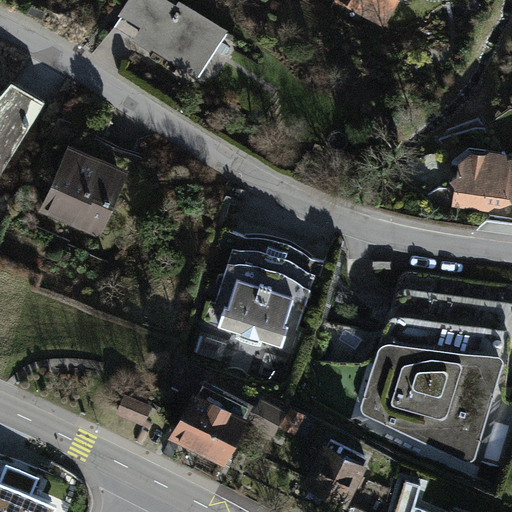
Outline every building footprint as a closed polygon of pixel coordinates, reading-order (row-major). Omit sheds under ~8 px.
[(194,0),(124,0),(114,21),(209,67),(232,18),(194,0)] [(352,0),(388,19),(397,0),(352,0)] [(0,76),(0,197),(42,93),(0,76)] [(65,130),(39,206),(107,230),(134,154),(65,130)] [(478,146),(461,159),(453,209),(509,216),(511,197),(511,155),(507,149),(478,146)] [(251,228),(212,331),(286,359),(325,257),(251,228)] [(511,285),(401,268),(358,408),(466,464),(511,309),(511,285)] [(197,356),(216,362),(221,348),(201,342),(197,356)] [(250,398),(193,374),(175,414),(232,438),(250,398)] [(367,450),(322,431),(302,478),(347,497),(367,450)] [(9,511),(31,462),(0,449),(0,511),(9,511)]
